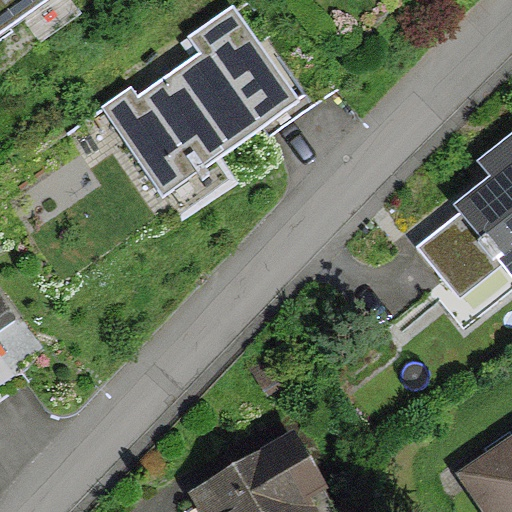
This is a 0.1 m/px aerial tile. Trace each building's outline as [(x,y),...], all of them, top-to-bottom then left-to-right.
[(0,0),(0,43),(62,0),(0,0)] [(164,200),(300,107),(233,10),(188,40),(200,57),(139,99),(132,89),(102,109),(164,200)] [(511,137),(475,167),(485,180),(451,208),(511,283),(511,137)] [(0,384),(53,347),(0,272),(0,384)] [(327,511),(286,442),(197,494),(207,511),(327,511)] [(511,511),(511,443),(468,473),(495,511),(511,511)]
